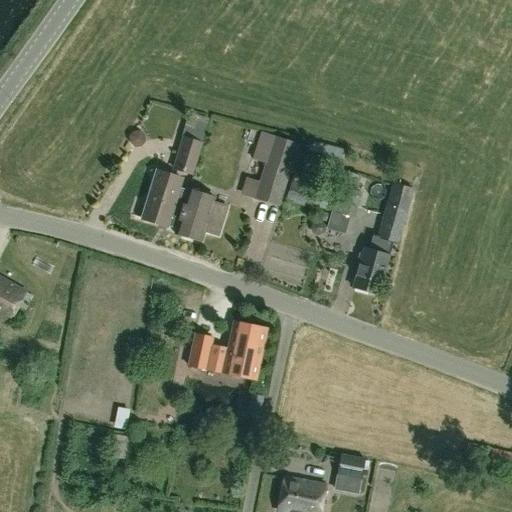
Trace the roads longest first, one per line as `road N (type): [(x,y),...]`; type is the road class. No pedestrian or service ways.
road 1 (unclassified): [(292,307),(119,245),(0,215)]
road 2 (unclassified): [(511,388),(292,307)]
road 3 (unclassified): [(292,307),(248,511)]
road 4 (tertiary): [(0,98),(70,0)]
